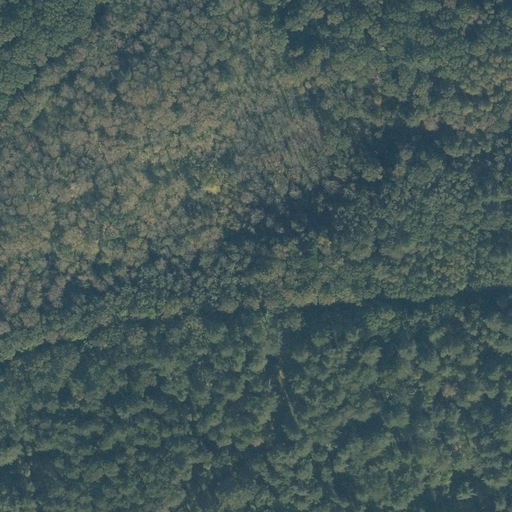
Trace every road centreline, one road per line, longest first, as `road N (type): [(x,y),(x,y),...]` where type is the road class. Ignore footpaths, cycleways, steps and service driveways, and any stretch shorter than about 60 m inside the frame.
road 1 (unclassified): [(511,282),(140,311),(0,351)]
road 2 (unclassified): [(104,0),(0,92)]
